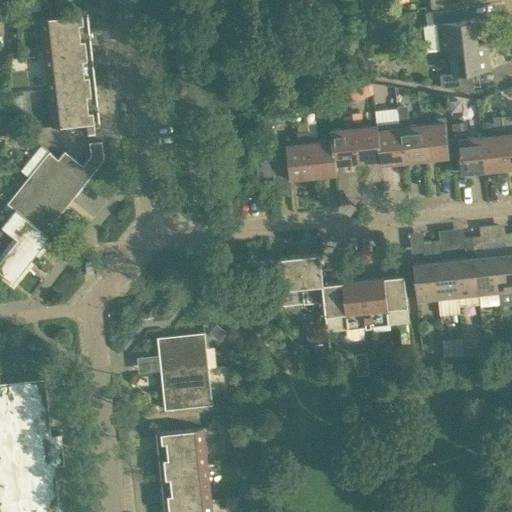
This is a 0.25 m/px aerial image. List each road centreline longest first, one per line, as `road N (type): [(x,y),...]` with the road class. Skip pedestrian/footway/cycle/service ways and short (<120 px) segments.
road 1 (residential): [(151,230),(328,222),(378,197),(470,212),(511,208)]
road 2 (residential): [(114,511),(90,312),(151,230)]
road 3 (residential): [(151,230),(127,0)]
